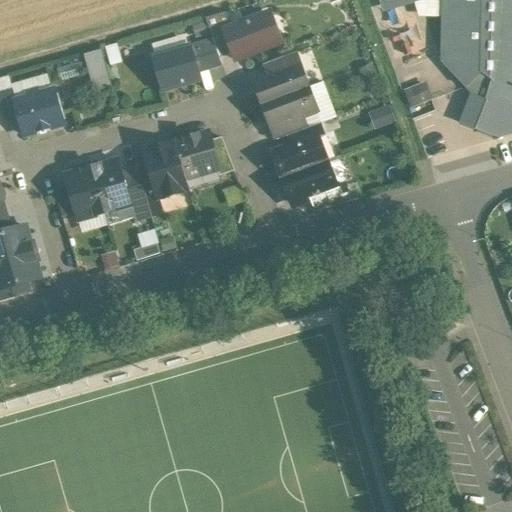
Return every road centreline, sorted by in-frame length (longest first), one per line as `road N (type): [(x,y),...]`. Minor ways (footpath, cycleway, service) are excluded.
road 1 (residential): [(69,305),(28,163),(217,108),(229,105),(274,246)]
road 2 (track): [(0,65),(230,0)]
road 3 (residential): [(69,305),(274,246)]
road 4 (residential): [(441,197),(511,377)]
road 5 (residential): [(274,246),(441,197)]
